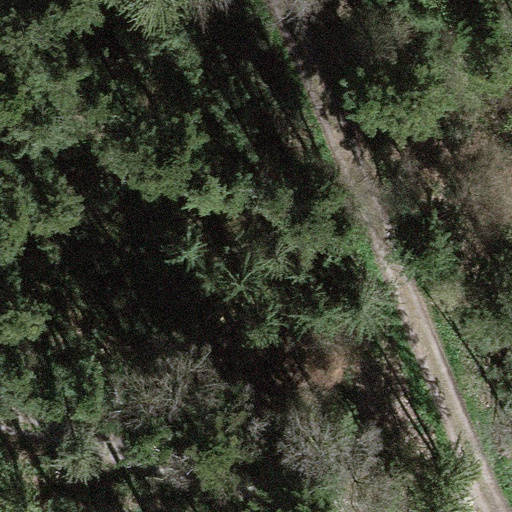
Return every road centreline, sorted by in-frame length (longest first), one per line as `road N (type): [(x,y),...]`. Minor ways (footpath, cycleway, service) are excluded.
road 1 (track): [(490,511),(379,265),(297,0)]
road 2 (track): [(0,418),(262,511)]
